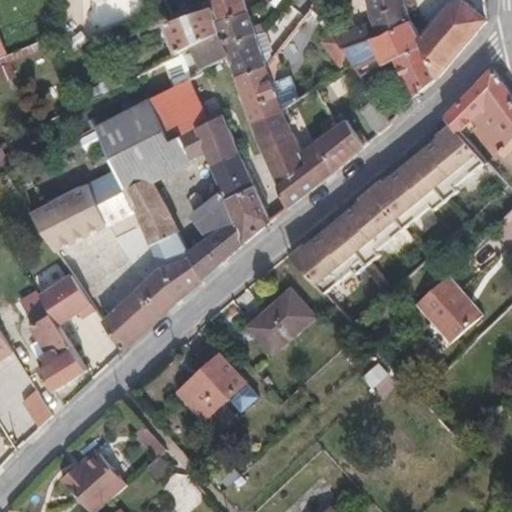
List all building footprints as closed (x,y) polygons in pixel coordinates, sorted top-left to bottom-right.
[(223,34),(219,23),(250,12),(245,0),(214,0),(212,1),(214,8),(168,25),(180,54),(185,53),(223,34)] [(412,22),(407,0),(369,0),(374,23),(334,36),(344,50),(373,39),(412,22)] [(440,79),(490,20),(466,1),(452,4),(420,41),(440,79)] [(258,35),(250,12),(219,23),(223,34),(185,53),(185,55),(196,78),(231,59),(227,47),(258,35)] [(440,79),(420,41),(412,22),(373,39),(387,66),(396,61),(416,101),(440,79)] [(269,66),(258,35),(227,47),(231,59),(237,78),(269,66)] [(352,60),(344,50),(334,36),(323,45),(342,68),(352,60)] [(196,78),(185,55),(181,57),(171,62),(181,85),(196,78)] [(226,115),(215,90),(237,78),(231,59),(196,78),(181,85),(199,128),(226,115)] [(285,110),(274,81),(269,66),(237,78),(253,123),(283,112),(285,110)] [(511,92),(496,69),(448,117),(454,123),(465,134),(475,124),(511,163),(511,92)] [(300,99),(291,75),(274,81),(285,110),(300,99)] [(157,185),(211,157),(238,143),(226,115),(199,128),(174,141),(153,100),(99,128),(118,171),(137,212),(152,246),(181,234),(157,185)] [(392,125),(376,100),(363,110),(380,136),(392,125)] [(338,172),(319,143),(305,153),(286,115),(285,110),(283,112),(253,123),(290,210),(338,172)] [(369,147),(350,120),(319,143),(338,172),(369,147)] [(457,188),(489,161),(465,134),(454,123),(440,136),(442,138),(414,160),(449,201),(460,191),(457,188)] [(273,223),(238,143),(211,157),(228,200),(245,242),(247,244),(273,223)] [(449,201),(414,160),(387,184),(385,182),(374,191),(406,230),(433,207),(437,211),(449,201)] [(137,212),(118,171),(34,214),(59,251),(137,212)] [(406,230),(374,191),(362,201),(364,203),(336,226),(370,266),(381,257),(378,253),(406,230)] [(245,242),(228,200),(208,209),(218,233),(191,253),(204,280),(247,244),(245,242)] [(370,266),(336,226),(309,249),(307,247),(293,258),(327,295),(354,272),(358,275),(370,266)] [(191,253),(181,234),(152,246),(162,269),(191,253)] [(180,301),(204,280),(191,253),(162,269),(167,280),(180,301)] [(125,352),(180,301),(167,280),(162,269),(105,322),(125,352)] [(483,317),(448,278),(416,307),(451,345),(483,317)] [(275,355),(317,317),(294,290),(252,328),(275,355)] [(90,372),(73,345),(48,305),(29,317),(51,354),(39,362),(44,370),(42,372),(56,393),(90,372)] [(0,329),(0,364),(16,355),(0,329)] [(207,422),(249,384),(223,355),(181,393),(207,422)] [(169,450),(145,425),(139,431),(162,456),(169,450)] [(98,449),(80,465),(63,480),(93,511),(100,511),(131,484),(102,453),(98,449)]
